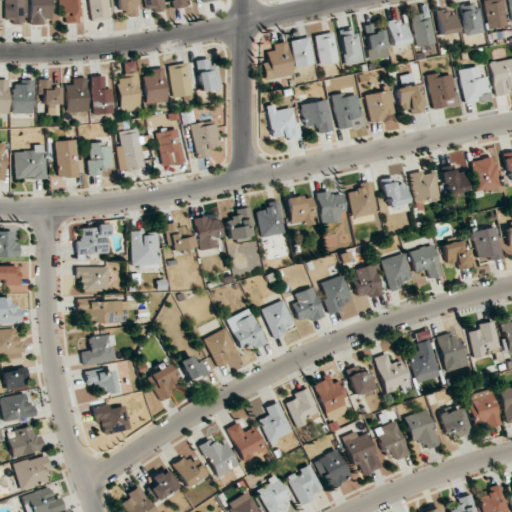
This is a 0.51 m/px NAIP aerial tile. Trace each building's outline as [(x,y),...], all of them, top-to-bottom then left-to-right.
[(22,0),(3,0),(4,19),(12,19),(12,25),(23,24),(22,0)] [(50,0),(28,0),(29,25),(43,24),(43,19),(51,18),(50,0)] [(76,0),(59,0),(60,24),(77,23),(76,0)] [(87,0),(88,18),(107,17),(106,0),(87,0)] [(126,9),(127,16),(136,16),(134,0),(116,0),(117,10),(126,9)] [(142,0),(143,8),(152,7),(152,12),(165,11),(163,0),(142,0)] [(187,0),(170,0),(172,9),(187,6),(185,0),(187,0)] [(482,0),(486,29),(505,27),(501,0),(482,0)] [(477,3),(460,5),(463,35),(480,33),(477,3)] [(434,11),(438,35),(455,32),(451,8),(434,11)] [(427,13),(411,15),(414,46),(430,44),(427,13)] [(399,25),(398,18),(385,21),(390,46),(408,42),(404,24),(399,25)] [(366,59),(385,58),(384,30),(372,31),(371,24),(365,25),(366,59)] [(343,65),(360,63),(356,28),(339,30),(343,65)] [(318,65),(337,61),(331,32),(313,36),(318,65)] [(292,66),(311,65),(309,38),(290,40),(292,66)] [(292,74),(285,41),(271,44),(272,50),(264,51),(266,61),(260,63),(264,79),(292,74)] [(208,65),(208,58),(195,60),(198,91),(219,88),(216,64),(208,65)] [(511,92),(511,58),(488,62),(493,95),(511,92)] [(166,66),(173,101),(191,97),(184,62),(166,66)] [(487,92),(485,76),(478,77),(477,66),(458,69),(462,103),(479,101),(478,93),(487,92)] [(145,104),(166,101),(161,68),(150,69),(151,75),(140,77),(145,104)] [(139,109),(135,72),(123,73),(124,81),(115,81),(118,111),(139,109)] [(444,108),(443,98),(453,97),(451,73),(427,75),(429,109),(444,108)] [(103,76),(90,77),(91,114),(111,114),(111,88),(103,88),(103,76)] [(64,84),(65,112),(86,111),(85,77),(71,78),(72,84),(64,84)] [(10,113),(31,113),(32,80),(11,79),(10,113)] [(59,104),(58,79),(37,80),(37,93),(41,93),(41,105),(59,104)] [(423,111),(417,83),(394,88),(398,110),(408,108),(409,114),(423,111)] [(364,94),(367,122),(384,120),(385,129),(395,128),(391,91),(364,94)] [(355,92),(330,96),(335,129),(350,127),(349,119),(359,117),(355,92)] [(304,128),(315,126),(316,134),(331,131),(325,99),(299,104),(304,128)] [(299,137),(297,121),(292,122),(290,107),(273,109),(273,104),(265,105),(269,140),(299,137)] [(208,157),(208,147),(217,146),(215,122),(190,124),(194,158),(208,157)] [(115,147),(118,172),(143,168),(137,128),(117,131),(119,146),(115,147)] [(183,163),(177,129),(154,133),(161,167),(183,163)] [(75,140),(54,141),(56,177),(77,176),(75,140)] [(87,143),(87,176),(111,175),(110,142),(87,143)] [(13,179),(44,178),(43,145),(32,145),(32,151),(12,151),(13,179)] [(508,184),(511,183),(511,155),(503,158),(508,184)] [(474,193),(497,190),(493,157),(470,160),(474,193)] [(448,193),(466,190),(463,171),(452,173),(451,166),(439,168),(442,185),(446,184),(448,193)] [(439,199),(433,172),(422,174),(421,170),(406,174),(413,204),(439,199)] [(380,181),(381,196),(386,196),(387,205),(406,204),(405,183),(392,184),(391,181),(380,181)] [(344,188),(352,224),(377,219),(369,183),(344,188)] [(315,192),(318,224),(339,222),(338,212),(343,212),(341,193),(329,194),(329,191),(315,192)] [(288,225),(314,223),(310,195),(284,198),(288,225)] [(255,211),(258,237),(282,234),(278,201),(264,202),(265,210),(255,211)] [(225,219),(228,239),(252,236),(247,207),(234,209),(235,217),(225,219)] [(197,250),(217,247),(216,237),(221,236),(218,214),(192,218),(197,250)] [(161,225),(169,253),(192,246),(187,225),(176,228),(175,221),(161,225)] [(108,254),(107,225),(79,226),(79,241),(74,241),(74,255),(108,254)] [(501,258),(494,226),(470,231),(476,257),(487,255),(488,261),(501,258)] [(0,256),(17,257),(17,243),(12,243),(12,231),(0,231),(0,256)] [(156,231),(128,232),(130,268),(158,267),(156,231)] [(445,264),(455,262),(457,270),(469,267),(462,239),(440,245),(445,264)] [(413,272),(424,269),(427,279),(440,275),(431,244),(407,251),(413,272)] [(408,280),(403,254),(380,258),(386,291),(400,288),(399,282),(408,280)] [(351,270),(359,294),(366,291),(368,298),(382,293),(371,263),(351,270)] [(16,266),(0,265),(0,279),(2,280),(2,285),(16,285),(16,266)] [(106,267),(73,266),(73,277),(81,277),(80,291),(106,291),(106,267)] [(317,282),(327,314),(342,309),(340,303),(350,300),(341,274),(317,282)] [(298,321),(308,317),(309,321),(323,316),(311,287),(288,295),(298,321)] [(0,323),(19,322),(19,308),(11,308),(10,297),(0,297),(0,323)] [(271,337),(293,327),(281,299),(259,309),(271,337)] [(93,323),(125,323),(124,310),(135,309),(135,300),(76,301),(76,309),(84,309),(84,316),(93,316),(93,323)] [(238,352),(262,342),(249,308),(225,317),(238,352)] [(511,314),(498,318),(506,354),(511,352),(511,314)] [(472,358),(489,355),(487,349),(498,346),(492,321),(476,324),(477,329),(466,331),(472,358)] [(0,328),(0,357),(21,357),(21,341),(16,341),(15,328),(0,328)] [(202,337),(214,368),(227,363),(224,356),(234,352),(224,328),(202,337)] [(435,336),(446,371),(467,364),(458,335),(449,338),(447,332),(435,336)] [(112,335),(87,336),(88,350),(80,351),(81,364),(114,362),(112,335)] [(415,342),(417,351),(408,353),(414,381),(438,377),(430,339),(415,342)] [(372,358),(384,393),(409,384),(400,359),(389,363),(385,353),(372,358)] [(193,362),(189,355),(177,361),(188,382),(206,372),(199,359),(193,362)] [(159,401),(172,394),(169,388),(178,383),(167,364),(145,376),(159,401)] [(82,371),(85,387),(97,385),(99,395),(115,392),(110,366),(82,371)] [(0,372),(4,390),(28,385),(24,367),(0,372)] [(366,390),(373,388),(369,369),(347,375),(352,395),(366,392),(366,390)] [(311,383),(328,420),(347,412),(340,398),(344,397),(337,380),(331,383),(327,375),(311,383)] [(511,383),(497,386),(504,423),(511,421),(511,383)] [(292,393),(294,398),(283,402),(295,427),(305,423),(302,418),(317,412),(306,387),(292,393)] [(499,424),(491,389),(466,394),(474,429),(499,424)] [(0,395),(0,398),(1,420),(33,418),(33,403),(24,403),(24,394),(0,395)] [(107,408),(106,404),(90,407),(93,423),(99,422),(102,434),(128,429),(123,405),(107,408)] [(438,413),(444,433),(453,431),(455,437),(467,434),(460,408),(438,413)] [(402,417),(414,451),(437,443),(426,409),(402,417)] [(373,429),(386,459),(394,456),(395,459),(407,455),(394,420),(373,429)] [(264,448),(252,426),(241,432),(236,422),(224,429),(241,461),(264,448)] [(42,449),(38,434),(33,436),(30,425),(13,430),(15,436),(6,439),(12,458),(42,449)] [(379,468),(367,432),(356,436),(355,431),(340,436),(351,467),(357,464),(361,475),(379,468)] [(216,477),(237,465),(223,442),(216,446),(211,437),(198,444),(216,477)] [(348,480),(336,449),(315,458),(327,488),(348,480)] [(50,481),(42,455),(11,464),(19,490),(50,481)] [(170,465),(184,488),(204,475),(194,459),(187,463),(183,456),(170,465)] [(313,498),(311,493),(320,489),(308,464),(284,476),(298,505),(313,498)] [(150,478),(153,484),(145,489),(153,502),(176,487),(164,469),(150,478)] [(266,511),(285,511),(280,502),(287,499),(277,477),(255,487),(266,511)] [(486,487),(487,495),(478,497),(481,511),(505,511),(500,484),(486,487)] [(128,498),(120,502),(125,511),(153,511),(139,485),(125,493),(128,498)] [(24,511),(56,511),(63,509),(59,497),(52,499),(47,486),(19,496),(24,511)] [(229,511),(258,511),(246,492),(225,504),(229,511)] [(448,511),(474,511),(469,495),(446,503),(448,511)]
